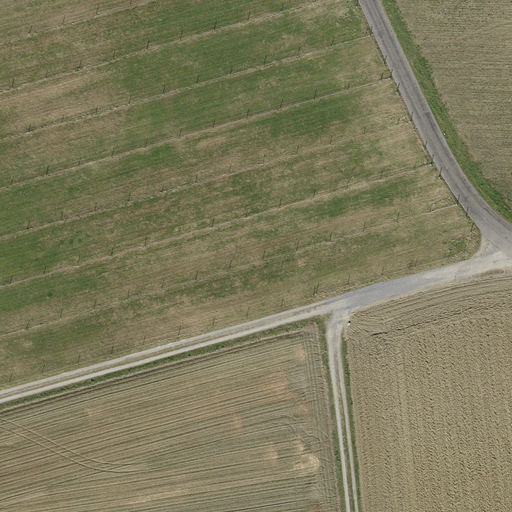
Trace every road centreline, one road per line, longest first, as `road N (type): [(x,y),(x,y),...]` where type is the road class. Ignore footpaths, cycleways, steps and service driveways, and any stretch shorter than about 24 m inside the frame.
road 1 (track): [(0,402),(469,277),(505,234)]
road 2 (track): [(511,236),(452,175),(369,0)]
road 3 (track): [(329,316),(349,511)]
